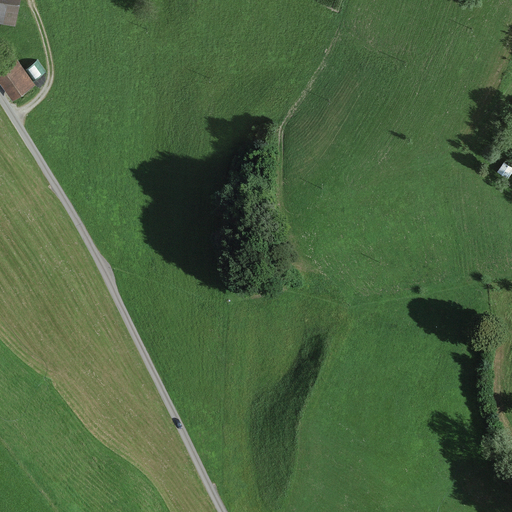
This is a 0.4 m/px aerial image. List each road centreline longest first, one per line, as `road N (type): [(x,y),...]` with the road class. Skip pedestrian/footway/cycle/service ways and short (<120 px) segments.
road 1 (track): [(222,511),(103,268),(0,93)]
road 2 (track): [(14,117),(36,101),(50,74),(30,0)]
